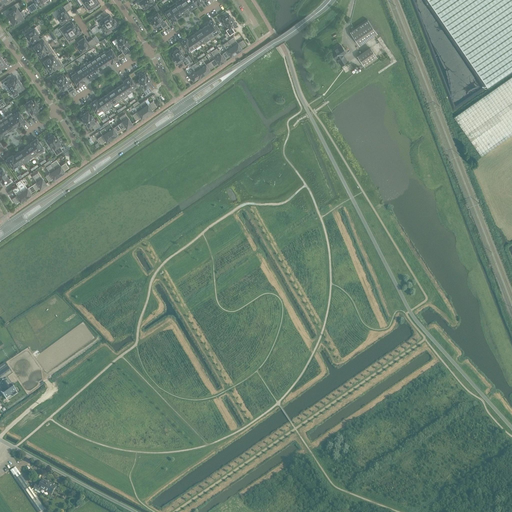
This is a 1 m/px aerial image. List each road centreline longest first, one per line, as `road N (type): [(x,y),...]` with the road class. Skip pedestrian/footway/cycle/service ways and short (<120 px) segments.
road 1 (secondary): [(11,231),(185,110)]
road 2 (secondary): [(180,103),(7,223)]
road 3 (residential): [(132,511),(0,439)]
